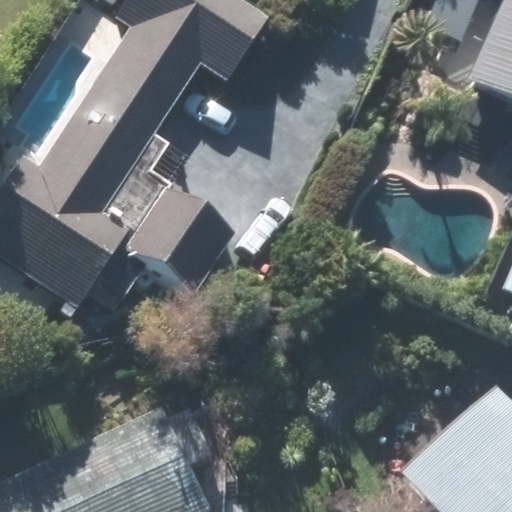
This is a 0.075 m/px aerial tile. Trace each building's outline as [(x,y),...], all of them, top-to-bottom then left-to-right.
[(125,36),(28,175),(22,171),(0,202),(0,272),(70,322),(125,244),(89,219),(188,80),(216,99),(265,30),(222,0),(122,0),(106,23),(125,36)] [(511,0),(503,0),(456,105),(511,130),(511,0)] [(232,243),(157,197),(115,267),(190,313),(232,243)] [(511,511),(511,411),(494,392),(398,479),(427,511),(511,511)] [(209,511),(165,417),(0,495),(0,511),(209,511)]
